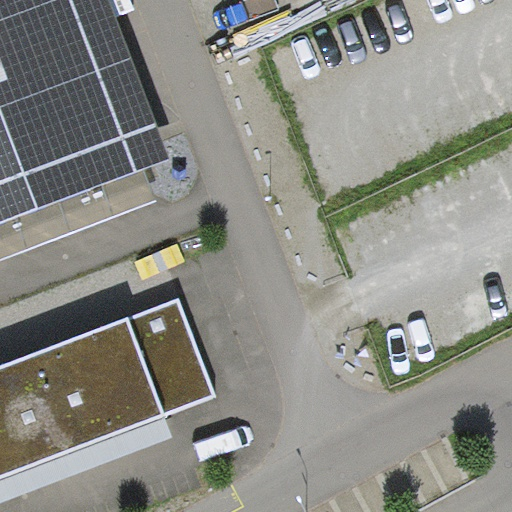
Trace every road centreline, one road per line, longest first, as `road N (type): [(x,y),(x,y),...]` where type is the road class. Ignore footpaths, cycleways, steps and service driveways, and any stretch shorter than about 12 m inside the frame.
road 1 (residential): [(336,466),(150,0)]
road 2 (residential): [(336,466),(511,367)]
